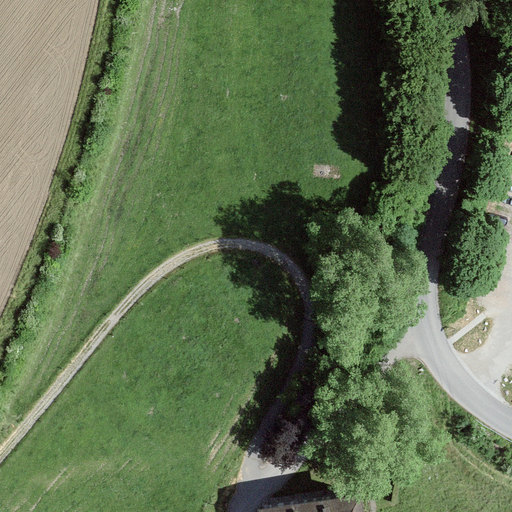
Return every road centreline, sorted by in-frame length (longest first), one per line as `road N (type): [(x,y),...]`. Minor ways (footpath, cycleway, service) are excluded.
road 1 (track): [(263,480),(255,447),(306,345),(310,305),(299,274),(272,252),(235,239),(190,250),(144,284),(0,458)]
road 2 (unclassified): [(511,424),(450,378),(425,320),(455,145),(459,86),(448,0)]
